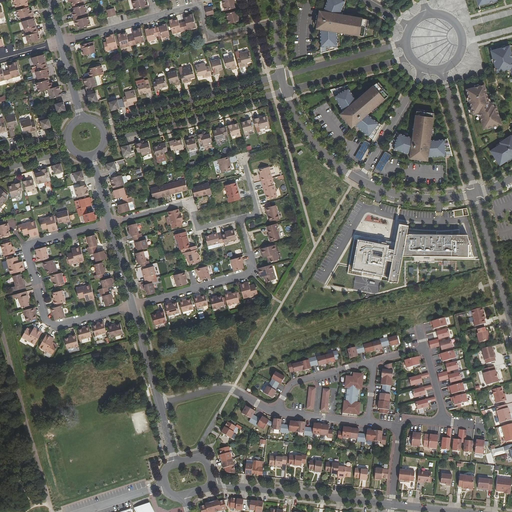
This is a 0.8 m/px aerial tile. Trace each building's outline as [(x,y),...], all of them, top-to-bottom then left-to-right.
[(131,0),(134,10),(149,6),(148,2),(146,3),(145,0),(131,0)] [(233,0),(224,0),(222,1),(225,11),(236,8),(233,0)] [(345,0),(327,0),(323,11),(319,11),(316,28),(320,28),(321,46),(337,46),(337,32),(364,36),(367,19),(340,15),(345,0)] [(77,7),(73,8),(74,11),(71,12),(74,20),(78,19),(77,16),(88,13),(85,4),(77,7)] [(29,6),(24,8),(16,10),(19,19),(29,16),(29,19),(34,18),(32,9),(30,10),(29,6)] [(205,8),(207,16),(214,14),(212,6),(205,8)] [(114,8),(107,10),(109,17),(116,15),(114,8)] [(237,11),(226,14),(229,24),(239,21),(237,11)] [(182,22),(185,31),(196,28),(193,14),(189,15),(189,16),(184,17),(185,21),(182,22)] [(78,19),(74,20),(75,26),(78,25),(78,28),(91,25),(89,16),(78,19)] [(34,18),(29,19),(22,21),(25,32),(37,29),(34,18)] [(173,34),(185,31),(182,22),(179,23),(178,19),(173,20),(173,19),(169,20),(173,34)] [(156,26),(158,36),(162,35),(162,38),(170,36),(166,23),(156,26)] [(155,37),(158,36),(156,26),(145,29),(148,42),(155,40),(155,37)] [(134,35),(130,36),(133,45),(145,42),(141,28),(137,29),(137,30),(133,31),(134,35)] [(40,40),(37,29),(25,32),(28,43),(40,40)] [(133,45),(130,36),(127,37),(126,33),(121,34),(121,33),(117,34),(121,48),(133,45)] [(106,51),(118,48),(114,34),(110,35),(110,36),(105,37),(106,41),(104,42),(106,51)] [(83,55),(96,52),(93,42),(80,45),(83,55)] [(511,45),(493,51),(499,73),(511,69),(511,45)] [(237,58),(239,68),(248,66),(247,63),(251,62),(248,51),(239,53),(240,57),(237,58)] [(36,64),(37,68),(47,65),(44,54),(32,57),(34,65),(36,64)] [(231,70),(236,69),(233,55),(224,57),(227,68),(231,67),(231,70)] [(211,61),(214,75),(220,73),(219,70),(223,69),(220,59),(211,61)] [(6,70),(8,79),(21,76),(17,61),(13,62),(13,64),(8,65),(10,69),(6,70)] [(203,78),(212,76),(209,66),(206,67),(205,63),(195,65),(198,76),(202,75),(203,78)] [(47,65),(37,68),(38,71),(36,71),(37,79),(43,78),(48,76),(50,76),(47,65)] [(89,78),(98,75),(104,74),(102,65),(89,68),(90,72),(88,72),(89,78)] [(180,74),(183,83),(192,81),(191,78),(194,77),(192,66),(182,69),(183,73),(180,74)] [(4,80),(8,79),(6,70),(3,71),(2,67),(0,67),(0,85),(5,84),(4,80)] [(175,86),(180,84),(176,70),(167,73),(170,84),(174,83),(175,86)] [(153,82),(155,91),(162,89),(162,88),(167,87),(164,75),(162,74),(159,75),(158,76),(159,79),(156,79),(156,81),(153,82)] [(89,78),(83,80),(86,89),(98,86),(98,85),(101,84),(98,75),(89,78)] [(48,76),(43,78),(44,81),(36,83),(38,92),(48,89),(54,88),(52,82),(49,83),(48,76)] [(139,94),(144,93),(145,94),(152,92),(148,80),(145,81),(145,82),(140,84),(140,82),(136,83),(139,94)] [(368,114),(388,96),(377,83),(356,100),(349,88),(335,96),(344,112),(342,114),(353,127),(355,124),(369,136),(379,123),(368,114)] [(489,84),(467,90),(473,115),(479,114),(483,130),(506,125),(501,105),(499,106),(498,101),(494,102),(489,84)] [(331,90),(335,96),(349,88),(347,85),(331,90)] [(59,86),(54,88),(48,89),(50,99),(62,96),(59,86)] [(125,107),(134,105),(133,102),(137,101),(134,90),(125,92),(126,96),(122,97),(125,107)] [(98,101),(96,93),(87,95),(90,104),(98,101)] [(111,111),(120,108),(118,100),(109,102),(111,111)] [(66,110),(63,101),(55,104),(57,112),(66,110)] [(433,113),(417,111),(413,138),(399,133),(394,148),(411,154),(410,158),(428,160),(428,157),(445,156),(445,140),(430,140),(433,113)] [(11,136),(15,135),(13,130),(15,129),(14,126),(18,125),(15,114),(6,117),(11,136)] [(265,130),(270,129),(266,116),(262,117),(262,116),(253,118),(255,127),(259,127),(260,130),(265,128),(265,130)] [(28,133),(37,131),(34,121),(31,122),(30,118),(21,120),(24,131),(28,131),(28,133)] [(51,127),(49,118),(40,121),(42,129),(51,127)] [(241,122),(244,135),(249,134),(248,132),(254,131),(251,119),(247,120),(247,121),(241,122)] [(237,137),(241,136),(238,123),(231,125),(231,124),(228,125),(231,137),(236,135),(237,137)] [(379,123),(369,136),(374,140),(382,125),(379,123)] [(228,135),(225,126),(216,129),(216,130),(213,131),(216,144),(220,142),(220,141),(225,139),(224,136),(228,135)] [(203,147),(213,145),(210,134),(205,135),(204,132),(196,134),(199,144),(202,143),(203,147)] [(388,146),(394,148),(399,133),(396,132),(388,146)] [(188,151),(197,149),(194,135),(190,136),(188,136),(189,139),(185,140),(188,151)] [(511,136),(502,143),(503,144),(492,151),(503,166),(511,159),(511,136)] [(175,140),(169,141),(171,150),(175,149),(175,151),(180,150),(180,152),(184,151),(181,139),(176,141),(175,140)] [(144,141),(135,143),(138,153),(141,152),(142,156),(151,153),(149,142),(145,143),(144,141)] [(371,143),(367,141),(357,158),(361,161),(371,143)] [(153,147),(156,158),(161,157),(160,155),(165,154),(164,152),(167,151),(165,142),(158,144),(158,145),(153,147)] [(130,145),(121,147),(123,155),(132,153),(130,145)] [(390,154),(385,151),(376,168),(380,171),(390,154)] [(229,156),(218,160),(221,173),(231,170),(230,163),(231,163),(229,156)] [(115,161),(106,164),(109,172),(117,170),(115,161)] [(63,172),(61,164),(52,166),(55,174),(63,172)] [(259,175),(261,181),(272,178),(269,166),(259,169),(260,174),(259,175)] [(50,177),(47,167),(38,170),(39,172),(35,173),(39,188),(46,186),(46,182),(48,182),(46,178),(50,177)] [(85,179),(82,170),(74,173),(76,181),(85,179)] [(122,175),(110,178),(113,188),(125,185),(122,175)] [(272,178),(261,181),(265,195),(266,195),(267,199),(277,197),(272,178)] [(32,193),(36,192),(36,190),(33,179),(27,181),(27,180),(23,181),(26,193),(32,191),(32,193)] [(168,184),(170,194),(187,190),(185,179),(168,184)] [(20,191),(23,191),(21,182),(11,184),(12,185),(8,186),(12,199),(16,198),(15,196),(21,195),(20,191)] [(192,188),(195,197),(208,194),(208,195),(212,194),(209,182),(205,183),(205,184),(192,188)] [(241,199),(236,183),(225,185),(228,198),(227,198),(228,203),(241,199)] [(171,196),(170,194),(168,184),(150,189),(153,199),(166,196),(166,197),(171,196)] [(77,198),(89,194),(86,185),(74,188),(77,198)] [(122,197),(123,200),(132,198),(130,194),(126,195),(124,187),(114,190),(116,198),(122,197)] [(77,209),(78,213),(87,210),(86,207),(92,205),(89,197),(79,200),(81,208),(77,209)] [(132,198),(123,200),(124,204),(118,205),(120,213),(130,211),(128,203),(133,202),(132,198)] [(270,221),(279,218),(276,205),(265,208),(266,212),(267,216),(268,216),(270,221)] [(467,208),(454,210),(454,217),(469,215),(467,208)] [(172,228),(183,225),(181,221),(183,221),(181,213),(179,214),(178,209),(168,212),(169,217),(165,218),(167,225),(170,224),(172,228)] [(64,223),(70,221),(67,210),(56,213),(57,216),(55,216),(56,221),(58,221),(59,223),(64,222),(64,223)] [(87,210),(78,213),(79,216),(83,215),(85,223),(96,220),(94,212),(88,213),(87,210)] [(49,232),(58,229),(54,215),(39,219),(42,230),(48,228),(49,232)] [(30,237),(39,235),(35,220),(17,225),(19,231),(23,230),(24,235),(29,233),(30,237)] [(0,237),(10,235),(8,230),(10,229),(8,223),(0,225),(0,237)] [(136,223),(128,225),(131,236),(132,236),(133,239),(142,236),(141,233),(139,233),(136,223)] [(278,227),(277,224),(267,226),(270,237),(269,237),(270,241),(279,239),(277,228),(278,227)] [(379,239),(355,235),(348,274),(363,276),(363,272),(382,275),(381,280),(398,283),(403,256),(473,257),(468,235),(459,235),(459,229),(437,231),(437,234),(407,234),(409,225),(400,224),(396,243),(395,246),(378,243),(379,239)] [(228,242),(237,239),(234,229),(225,232),(225,234),(222,234),(224,242),(224,244),(228,244),(228,242)] [(177,239),(180,250),(181,250),(190,247),(186,232),(174,235),(175,239),(177,239)] [(208,246),(224,242),(222,234),(218,236),(217,233),(205,236),(208,246)] [(87,247),(88,251),(97,249),(96,245),(97,245),(95,234),(87,237),(89,247),(87,247)] [(142,236),(133,239),(136,249),(137,249),(138,250),(148,247),(146,239),(143,240),(142,236)] [(3,256),(15,253),(14,246),(12,247),(11,242),(0,244),(3,256)] [(279,259),(275,245),(260,249),(263,258),(267,257),(268,262),(279,259)] [(49,258),(46,246),(36,249),(37,254),(36,255),(37,261),(49,258)] [(70,265),(84,261),(80,246),(71,248),(72,253),(67,254),(70,265)] [(190,247),(181,250),(182,253),(186,252),(189,264),(201,261),(200,257),(198,257),(195,246),(190,247)] [(97,249),(88,251),(89,255),(94,254),(96,261),(106,259),(104,250),(98,252),(97,249)] [(144,251),(135,253),(138,264),(140,263),(141,267),(150,264),(149,260),(147,261),(144,251)] [(230,259),(233,271),(243,268),(242,263),(244,263),(242,256),(230,259)] [(17,257),(6,259),(10,274),(25,270),(22,261),(19,262),(17,257)] [(58,271),(55,259),(43,263),(45,269),(46,269),(47,274),(58,271)] [(96,279),(105,277),(104,273),(105,273),(102,262),(94,264),(97,275),(95,275),(96,279)] [(276,279),(272,264),(258,268),(259,274),(260,277),(264,276),(265,282),(276,279)] [(142,270),(144,281),(153,278),(153,275),(156,274),(154,266),(143,269),(143,270),(142,270)] [(199,275),(200,280),(210,277),(207,266),(196,269),(197,276),(199,275)] [(65,284),(62,272),(50,276),(52,282),(54,281),(55,286),(65,284)] [(176,287),(187,284),(186,279),(187,279),(185,272),(173,275),(176,287)] [(363,272),(363,276),(381,280),(382,275),(363,272)] [(11,291),(26,287),(24,278),(22,278),(21,274),(13,276),(15,286),(10,288),(11,291)] [(99,293),(108,290),(108,287),(114,285),(111,277),(101,280),(103,288),(99,289),(99,293)] [(153,278),(144,281),(145,284),(144,284),(147,295),(155,293),(153,282),(155,282),(153,278)] [(243,299),(258,295),(255,284),(249,285),(248,282),(239,284),(243,299)] [(86,301),(95,299),(91,284),(76,288),(79,299),(85,297),(86,301)] [(54,305),(66,301),(63,290),(52,293),(54,298),(52,298),(54,305)] [(109,294),(108,290),(99,293),(100,297),(103,296),(105,306),(114,304),(111,293),(109,294)] [(29,305),(28,301),(30,300),(27,291),(12,295),(13,299),(19,297),(21,307),(29,305)] [(228,306),(239,302),(236,292),(232,293),(231,292),(224,294),(228,306)] [(197,308),(208,305),(205,295),(200,296),(200,294),(193,296),(197,308)] [(213,310),(225,306),(222,296),(217,297),(217,296),(210,298),(213,310)] [(182,312),(194,309),(191,299),(186,300),(186,298),(179,300),(182,312)] [(168,316),(179,313),(177,303),(172,304),(171,302),(165,304),(168,316)] [(55,320),(65,317),(62,305),(51,308),(52,312),(52,315),(54,314),(55,320)] [(35,314),(37,314),(35,307),(23,310),(26,322),(37,319),(35,314)] [(482,308),(472,310),(476,326),(485,323),(485,319),(482,308)] [(155,325),(166,322),(163,310),(156,312),(156,314),(152,315),(155,325)] [(445,318),(430,322),(431,326),(433,325),(434,329),(437,328),(440,327),(447,325),(445,318)] [(95,336),(106,333),(103,321),(96,323),(97,324),(92,326),(95,336)] [(120,324),(115,325),(115,323),(108,325),(111,337),(123,334),(120,324)] [(81,340),(92,337),(89,325),(82,327),(82,328),(78,330),(81,340)] [(35,345),(42,332),(34,327),(32,331),(27,328),(22,337),(35,345)] [(486,331),(485,327),(478,329),(479,333),(477,333),(480,342),(490,340),(487,331),(486,331)] [(437,331),(437,332),(439,339),(441,339),(450,336),(448,329),(441,331),(437,331)] [(46,335),(45,334),(42,340),(43,340),(39,347),(52,355),(58,345),(53,342),(55,339),(46,334),(46,335)] [(67,349),(79,346),(75,334),(69,336),(69,338),(65,339),(67,349)] [(348,350),(350,358),(358,356),(357,354),(365,351),(366,353),(374,351),(375,351),(383,349),(382,347),(390,345),(391,346),(399,344),(397,336),(389,338),(388,337),(379,339),(380,341),(364,345),(364,344),(355,346),(356,348),(348,350)] [(442,342),(440,342),(441,346),(442,350),(453,347),(451,339),(442,342)] [(435,340),(429,341),(431,349),(437,347),(435,340)] [(482,351),(486,365),(496,362),(495,358),(493,358),(493,355),(491,349),(482,351)] [(454,350),(439,354),(440,358),(442,357),(443,362),(445,361),(449,360),(456,358),(454,350)] [(335,360),(339,359),(337,351),(333,352),(333,354),(317,358),(317,356),(308,359),(309,360),(293,365),(293,363),(288,364),(290,372),(294,371),(295,373),(303,370),(303,371),(311,369),(311,366),(319,364),(319,366),(328,364),(336,362),(335,360)] [(419,356),(404,360),(406,368),(419,365),(418,361),(420,360),(419,356)] [(446,364),(445,364),(447,371),(448,372),(450,371),(459,369),(457,361),(449,363),(446,364)] [(379,413),(387,414),(388,410),(390,394),(389,394),(390,386),(391,386),(393,371),(392,371),(393,363),(385,365),(384,369),(382,369),(381,377),(382,377),(381,385),(382,385),(382,393),(380,393),(379,401),(378,408),(380,409),(379,413)] [(496,366),(485,369),(490,384),(501,381),(498,369),(497,370),(496,366)] [(363,373),(351,372),(350,377),(347,377),(345,387),(346,387),(344,404),(351,404),(351,406),(343,405),(342,415),(357,417),(357,413),(358,413),(359,403),(361,387),(354,385),(354,384),(361,385),(362,385),(363,375),(363,373)] [(445,372),(438,374),(440,381),(446,379),(445,372)] [(451,374),(448,375),(449,379),(451,383),(462,380),(460,372),(451,374)] [(284,378),(275,373),(271,380),(272,380),(268,387),(267,386),(263,393),(272,398),(276,392),(274,391),(279,384),(280,385),(284,378)] [(428,373),(409,378),(411,386),(423,382),(421,378),(429,376),(428,373)] [(463,383),(448,387),(449,391),(451,390),(452,394),(454,393),(457,393),(465,391),(463,383)] [(431,385),(412,390),(414,398),(426,395),(425,391),(433,389),(431,385)] [(502,385),(491,388),(495,404),(506,401),(505,397),(506,397),(504,391),(502,385)] [(306,409),(313,410),(316,388),(309,387),(306,409)] [(327,411),(330,389),(323,389),(321,411),(327,411)] [(455,397),(451,398),(452,401),(454,401),(455,405),(457,405),(460,404),(468,402),(466,394),(458,396),(455,397)] [(435,397),(416,402),(418,410),(429,407),(428,403),(436,401),(435,397)] [(503,406),(493,408),(495,412),(499,411),(502,423),(511,420),(508,408),(504,409),(503,406)] [(255,412),(246,407),(241,413),(251,419),(249,422),(256,427),(258,423),(265,427),(269,421),(262,417),(260,420),(253,416),(255,412)] [(332,438),(333,430),(328,430),(329,426),(321,425),(321,424),(313,423),(313,428),(305,427),(305,422),(297,421),(297,422),(290,421),(289,425),(281,424),(281,419),(273,418),(272,429),(280,430),(280,432),(289,433),(289,431),(304,433),(304,435),(312,436),(313,434),(328,436),(327,438),(332,438)] [(233,431),(236,426),(228,422),(221,433),(230,438),(234,432),(233,431)] [(506,442),(511,440),(511,423),(502,427),(506,442)] [(343,432),(338,431),(338,439),(342,439),(342,437),(357,439),(357,441),(366,442),(366,440),(381,442),(381,444),(385,445),(386,437),(382,436),(382,431),(375,430),(374,431),(367,430),(367,434),(358,433),(359,429),(351,428),(343,427),(343,432)] [(449,450),(452,429),(448,428),(447,438),(443,438),(441,449),(449,450)] [(420,447),(422,432),(418,431),(418,433),(413,433),(413,435),(412,438),(412,446),(420,447)] [(437,449),(439,433),(435,433),(435,435),(430,434),(430,437),(429,440),(429,448),(437,449)] [(483,454),(485,439),(481,438),(481,440),(476,440),(476,442),(476,446),(475,453),(483,454)] [(458,440),(454,439),(452,451),(461,452),(461,443),(462,440),(458,440)] [(466,440),(465,440),(465,443),(464,452),(472,453),(473,445),(473,442),(473,441),(466,440)] [(221,461),(232,458),(228,446),(219,449),(221,454),(219,455),(221,461)] [(491,450),(493,457),(506,453),(505,451),(504,447),(491,450)] [(282,463),(286,464),(287,456),(278,455),(278,456),(270,455),(269,464),(282,466),(282,463)] [(301,463),(305,463),(306,455),(297,455),(297,456),(290,455),(288,464),(301,465),(301,463)] [(236,473),(232,458),(221,461),(223,468),(225,468),(226,472),(236,473)] [(257,474),(262,475),(264,461),(259,460),(253,460),(253,464),(246,463),(245,474),(257,476),(257,474)] [(314,472),(321,472),(322,462),(310,460),(309,470),(314,470),(314,472)] [(331,474),(338,474),(339,466),(339,463),(326,462),(325,471),(331,472),(331,474)] [(339,466),(338,474),(338,477),(344,478),(344,476),(350,477),(351,467),(339,466)] [(360,480),(366,480),(368,469),(355,468),(354,478),(360,478),(360,480)] [(376,468),(375,478),(381,479),(382,478),(387,478),(388,469),(376,468)] [(410,481),(414,481),(415,472),(411,471),(400,470),(399,480),(405,481),(405,482),(410,482),(410,481)] [(419,471),(417,482),(425,483),(425,482),(430,482),(431,472),(419,471)] [(446,485),(451,486),(452,475),(442,474),(441,483),(446,484),(446,485)] [(470,489),(473,490),(475,477),(460,475),(459,487),(462,487),(462,489),(467,489),(470,489)] [(478,489),(492,490),(493,480),(479,478),(478,489)] [(504,494),(510,494),(511,480),(511,479),(498,478),(496,491),(500,492),(500,491),(505,491),(504,494)] [(244,499),(231,498),(230,507),(236,508),(236,509),(242,510),(244,499)] [(214,511),(227,508),(224,500),(219,501),(218,500),(212,501),(214,511)] [(255,511),(261,511),(263,502),(250,500),(249,509),(255,510),(255,511)] [(201,511),(213,511),(214,511),(212,501),(205,503),(205,505),(200,506),(201,511)] [(153,511),(149,502),(135,507),(137,511),(153,511)]
